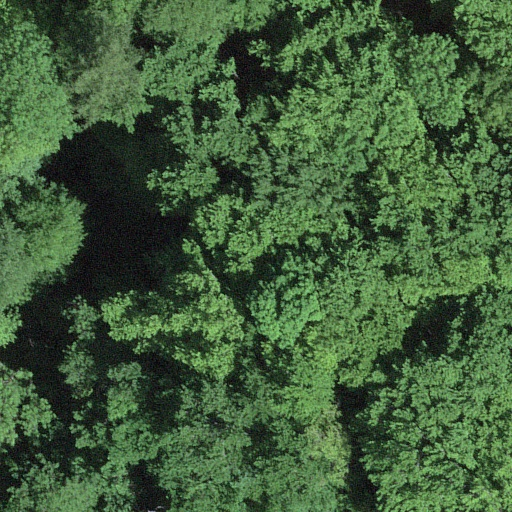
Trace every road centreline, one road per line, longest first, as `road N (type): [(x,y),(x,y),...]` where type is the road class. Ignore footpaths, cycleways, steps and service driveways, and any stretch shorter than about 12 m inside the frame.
road 1 (unclassified): [(160,0),(250,22),(324,25),(408,0)]
road 2 (track): [(324,25),(511,100)]
